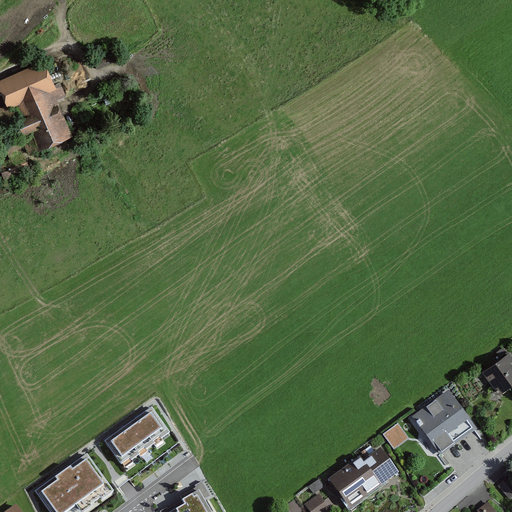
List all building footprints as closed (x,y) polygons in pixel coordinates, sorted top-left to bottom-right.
[(91,55),(97,69),(120,59),(114,45),(91,55)] [(0,83),(29,151),(64,135),(48,97),(58,93),(55,85),(53,87),(43,65),(0,83)] [(0,109),(0,126),(14,120),(7,106),(0,109)] [(0,141),(0,153),(19,145),(16,136),(4,141),(0,141)] [(0,164),(0,165),(6,179),(28,169),(22,155),(0,164)] [(511,382),(511,359),(509,355),(485,372),(496,386),(503,381),(507,386),(511,382)] [(424,430),(436,421),(453,444),(474,429),(468,420),(465,422),(463,419),(465,417),(459,409),(452,414),(450,411),(453,409),(448,403),(440,409),(436,403),(415,418),(419,422),(416,424),(419,427),(421,426),(424,430)] [(168,430),(151,408),(107,440),(123,463),(168,430)] [(353,492),(359,500),(395,473),(380,452),(364,464),(361,459),(332,480),(345,498),(353,492)] [(86,455),(37,490),(53,511),(78,511),(111,489),(86,455)] [(511,483),(507,478),(499,485),(511,498),(511,497),(511,483)] [(314,494),(323,487),(319,480),(309,487),(314,494)] [(189,511),(210,511),(199,491),(182,501),(185,505),(189,511)] [(325,511),(329,509),(319,496),(306,505),(311,511),(325,511)] [(298,511),(302,510),(295,500),(282,510),(283,511),(288,511),(290,511),(298,511)] [(482,508),(484,511),(482,511),(494,511),(488,503),(482,508)]
